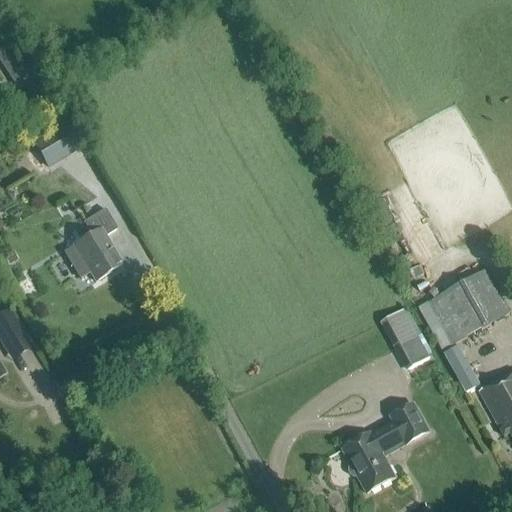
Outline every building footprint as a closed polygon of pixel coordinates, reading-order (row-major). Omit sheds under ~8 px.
[(33,81),(10,45),(0,51),(0,64),(17,91),(33,81)] [(96,199),(88,187),(68,199),(76,212),(96,199)] [(73,249),(65,254),(81,280),(89,275),(95,284),(123,268),(105,239),(117,232),(104,211),(83,224),(91,238),(73,249)] [(16,262),(12,254),(4,259),(9,266),(16,262)] [(486,274),(429,305),(453,348),(509,316),(486,274)] [(0,344),(3,349),(26,336),(11,310),(0,316),(0,344)] [(430,360),(419,339),(395,352),(407,373),(430,360)] [(511,438),(511,374),(479,393),(505,439),(511,436),(511,438)] [(395,480),(382,456),(404,443),(406,447),(429,434),(414,406),(391,419),(394,425),(371,437),(371,436),(343,451),(351,466),(349,469),(349,473),(351,476),(354,478),(358,478),(367,495),(395,480)]
